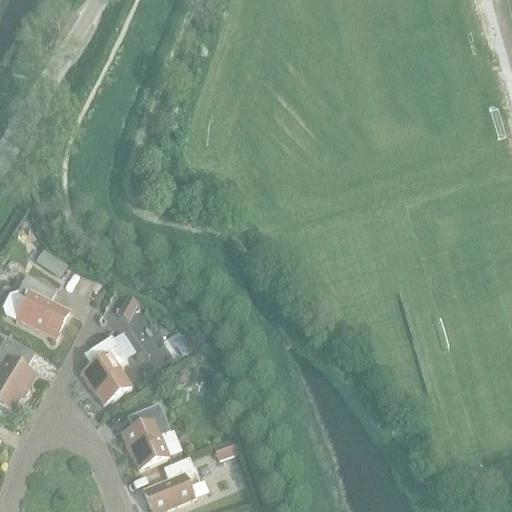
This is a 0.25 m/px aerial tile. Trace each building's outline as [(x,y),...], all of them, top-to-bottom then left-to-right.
[(15,324),(55,344),(69,316),(50,306),(56,294),(25,279),(17,296),(10,299),(3,311),(5,318),(16,323),(15,324)] [(115,319),(128,326),(139,306),(126,299),(115,319)] [(103,409),(131,391),(118,371),(127,365),(111,340),(83,358),(90,370),(80,376),(89,390),(90,389),(103,409)] [(25,392),(27,393),(35,379),(25,373),(34,358),(5,341),(0,350),(0,409),(11,416),(25,392)] [(138,474),(169,461),(160,439),(169,436),(158,408),(127,421),(132,433),(121,438),(127,453),(129,452),(138,474)] [(212,451),(218,465),(238,456),(232,443),(212,451)] [(142,495),(149,511),(171,511),(193,503),(188,491),(199,486),(189,462),(163,472),(168,485),(142,495)] [(243,511),(267,511),(263,498),(242,505),(243,511)]
